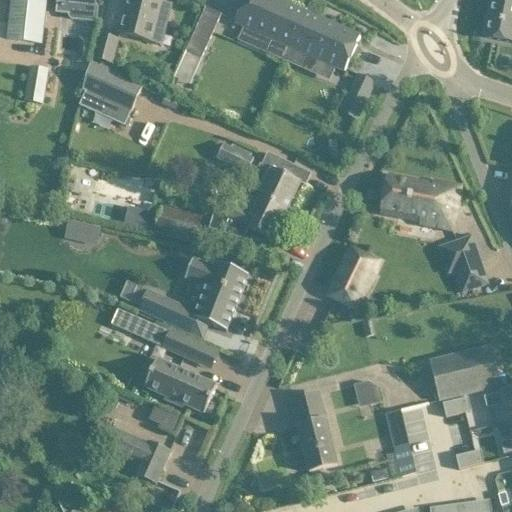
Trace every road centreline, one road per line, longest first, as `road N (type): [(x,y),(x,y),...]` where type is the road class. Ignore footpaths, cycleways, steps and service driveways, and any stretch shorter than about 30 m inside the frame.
road 1 (residential): [(198,511),(426,44)]
road 2 (unclassified): [(511,241),(450,74)]
